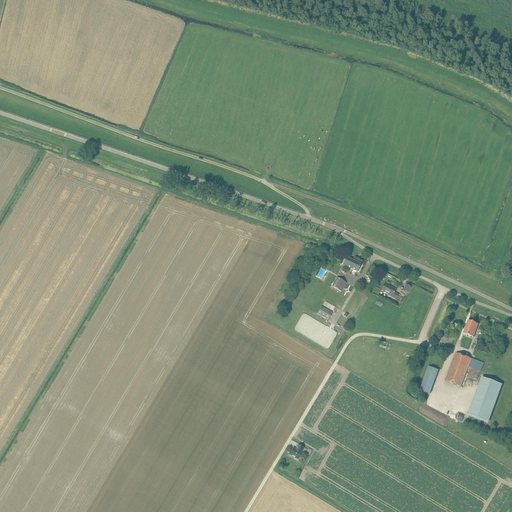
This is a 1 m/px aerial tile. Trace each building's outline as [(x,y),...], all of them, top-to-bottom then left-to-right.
[(358,272),(361,265),(347,257),(343,265),(358,272)] [(341,292),(346,283),(337,278),(332,287),(341,292)] [(396,300),(399,295),(394,293),(396,290),(384,284),(381,291),(389,294),(388,296),(396,300)] [(328,320),(332,313),(321,307),(317,314),(328,320)] [(473,337),(478,324),(468,321),(463,334),(473,337)] [(461,387),(472,358),(456,353),(446,381),(461,387)] [(429,393),(438,370),(429,366),(420,390),(429,393)] [(490,423),(504,385),(495,381),(484,378),(470,416),(481,419),(490,423)] [(482,423),(455,409),(447,423),(474,438),(482,423)] [(297,460),(298,460),(301,454),(301,453),(304,448),(298,445),(296,450),(293,449),(289,455),(294,458),(294,459),(296,460),(297,460)]
